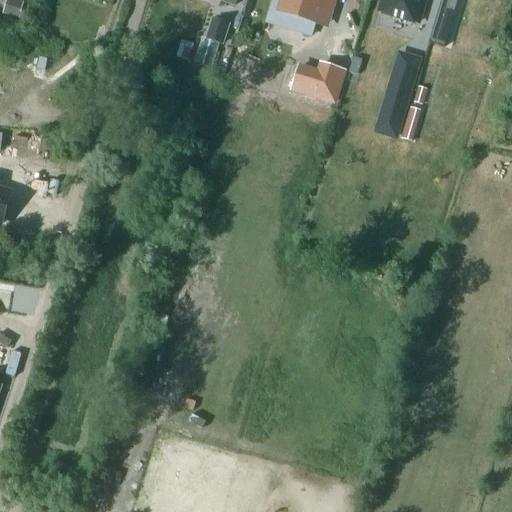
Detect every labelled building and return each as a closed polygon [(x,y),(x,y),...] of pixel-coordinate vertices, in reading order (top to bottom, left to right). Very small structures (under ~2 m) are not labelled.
[(275,0),(272,10),(288,15),(285,27),(312,35),(320,10),(330,13),(333,0),(275,0)] [(384,0),(380,12),(388,15),(418,24),(424,0),(384,0)] [(441,0),(429,43),(444,48),(454,17),(439,13),(443,0),(441,0)] [(6,3),(3,15),(19,19),(23,7),(6,3)] [(213,21),(207,40),(222,45),(228,26),(213,21)] [(298,65),(290,92),(335,106),(346,71),(319,63),(317,70),(298,65)] [(393,78),(380,121),(398,126),(395,138),(396,138),(412,84),(393,78)] [(8,134),(7,159),(60,160),(61,135),(8,134)]
